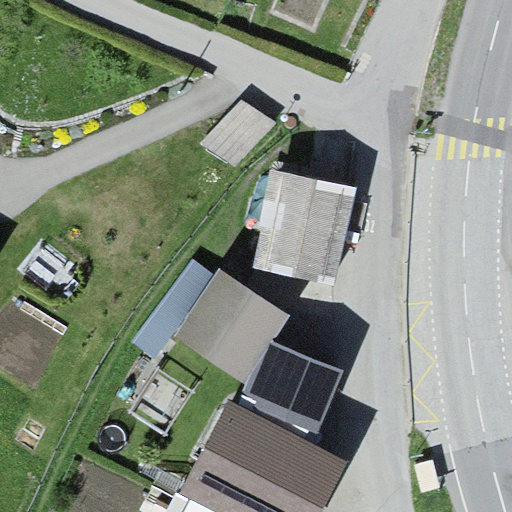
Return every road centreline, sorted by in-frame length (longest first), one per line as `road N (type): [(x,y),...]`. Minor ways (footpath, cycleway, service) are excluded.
road 1 (residential): [(399,511),(377,411),(368,299),(385,122)]
road 2 (unclassified): [(504,511),(476,405),(466,321),(468,148)]
road 3 (residential): [(385,122),(98,0)]
road 4 (residential): [(468,148),(504,0)]
road 5 (residential): [(416,0),(385,122)]
